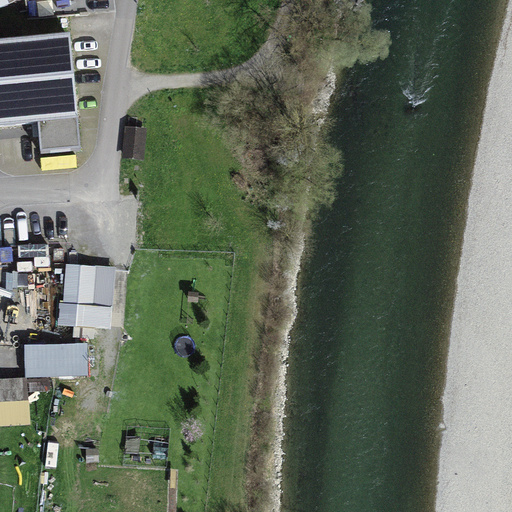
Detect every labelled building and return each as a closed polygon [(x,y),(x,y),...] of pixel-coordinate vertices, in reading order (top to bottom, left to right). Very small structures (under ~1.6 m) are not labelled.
[(70,35),(0,41),(0,125),(40,122),(43,149),(79,146),(70,35)] [(147,127),(124,125),(122,158),(144,160),(147,127)] [(117,269),(67,265),(64,306),(114,310),(117,269)] [(87,376),(86,345),(27,346),(29,389),(49,389),(49,376),(87,376)] [(26,378),(0,380),(0,424),(29,422),(26,378)] [(55,449),(77,448),(76,425),(54,426),(55,449)]
